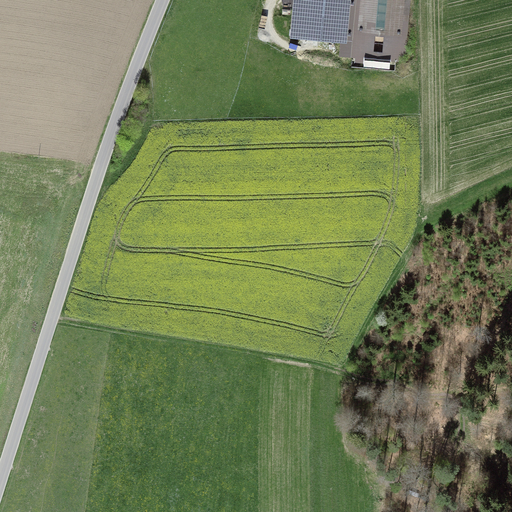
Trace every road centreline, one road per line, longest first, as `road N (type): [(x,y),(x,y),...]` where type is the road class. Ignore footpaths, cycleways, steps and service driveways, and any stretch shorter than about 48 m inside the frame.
road 1 (tertiary): [(0,481),(92,188),(163,0)]
road 2 (track): [(53,312),(335,365),(465,404),(511,442)]
